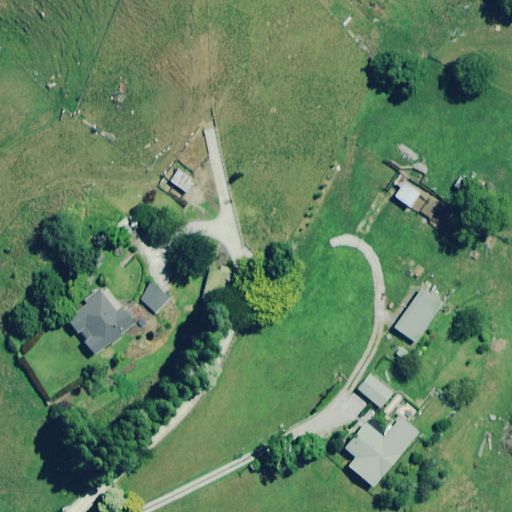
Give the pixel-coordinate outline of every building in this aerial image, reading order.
[(191,182),(176,170),(167,181),(183,193),(191,182)] [(417,194),(402,183),(392,197),(408,208),(417,194)] [(231,271),(207,267),(201,301),(225,306),(231,271)] [(390,296),(397,284),(387,278),(380,290),(390,296)] [(99,285),(81,301),(84,304),(64,321),(74,334),(76,332),(82,339),(80,342),(92,356),(131,324),(99,285)] [(167,300),(149,285),(139,297),(157,312),(167,300)] [(441,304),(420,289),(392,328),(412,343),(441,304)] [(390,394),(368,375),(355,389),(377,409),(390,394)] [(415,435),(398,420),(381,439),(363,424),(342,448),(352,457),(344,466),(369,487),(415,435)]
